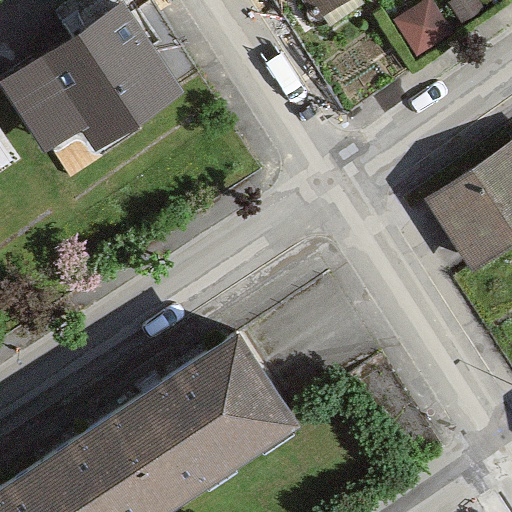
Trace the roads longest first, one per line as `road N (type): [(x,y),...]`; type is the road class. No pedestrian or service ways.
road 1 (residential): [(0,403),(339,192)]
road 2 (residential): [(339,192),(502,440)]
road 3 (residential): [(212,0),(339,192)]
road 4 (residential): [(339,192),(511,71)]
road 5 (residential): [(502,440),(393,511)]
